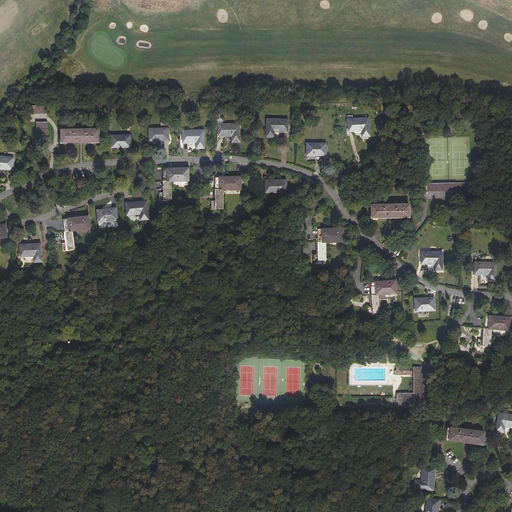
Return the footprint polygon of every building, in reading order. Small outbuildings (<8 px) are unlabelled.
[(47,105),(28,106),(28,113),(47,113),(47,105)] [(284,121),(284,119),(267,119),(267,137),(274,137),(274,131),(287,132),(288,122),(284,121)] [(369,119),(352,120),(352,122),(348,122),(349,132),(362,131),(362,137),(370,136),(369,119)] [(47,122),(36,122),(36,130),(42,130),(42,135),(48,135),(47,122)] [(239,124),(223,124),(223,126),(219,126),(219,136),(232,136),(232,142),(239,142),(239,124)] [(61,130),(61,142),(99,142),(98,129),(61,130)] [(149,129),(149,141),(168,140),(168,130),(164,130),(164,129),(149,129)] [(203,131),(187,131),(187,133),(183,133),(183,143),(196,143),(196,149),(204,148),(203,131)] [(111,135),(111,147),(130,147),(130,137),(126,137),(126,135),(111,135)] [(307,144),(307,155),(326,155),(326,145),(322,145),(322,143),(307,144)] [(0,156),(0,168),(12,170),(13,160),(9,159),(10,158),(0,156)] [(172,199),(171,181),(181,181),(188,181),(188,174),(187,174),(186,168),(163,169),(164,193),(159,193),(159,200),(172,199)] [(223,208),(223,190),(241,189),(240,183),(239,183),(239,177),(215,177),(216,202),(211,202),(211,208),(223,208)] [(286,180),(270,180),(270,182),(266,182),(266,192),(279,192),(279,198),(286,198),(286,180)] [(457,190),(457,182),(448,182),(426,183),(420,184),(421,190),(426,189),(426,191),(457,190)] [(146,202),(130,203),(130,205),(126,205),(127,215),(140,214),(141,220),(148,219),(146,202)] [(371,205),(372,218),(409,217),(409,204),(371,205)] [(97,210),(98,222),(117,220),(116,210),(112,211),(112,209),(97,210)] [(74,249),(72,231),(90,229),(89,222),(87,222),(86,216),(63,219),(66,243),(61,244),(62,250),(74,249)] [(326,260),(326,242),(343,242),(343,235),(342,235),(342,229),(318,229),(318,254),(313,254),(314,260),(326,260)] [(40,244),(24,245),(24,247),(20,247),(20,257),(34,256),(34,262),(41,262),(40,244)] [(442,252),(426,252),(425,254),(421,254),(421,264),(435,264),(435,270),(442,270),(442,252)] [(496,263),(479,263),(479,265),(475,265),(475,274),(488,275),(488,281),(495,281),(496,263)] [(380,313),(379,294),(396,293),(396,287),(394,287),(394,281),(370,282),(372,307),(367,307),(368,313),(380,313)] [(415,299),(416,311),(435,310),(434,300),(430,300),(430,298),(415,299)] [(490,347),(492,329),(509,330),(510,324),(508,324),(509,318),(485,316),(483,340),(478,340),(478,346),(490,347)] [(421,401),(421,367),(413,366),(413,371),(395,370),(394,375),(413,375),(413,393),(397,393),(397,399),(402,399),(402,401),(421,401)] [(511,415),(499,413),(496,431),(504,432),(504,426),(511,427),(511,415)] [(447,427),(445,440),(483,444),(484,432),(447,427)] [(433,490),(434,473),(432,473),(433,469),(423,468),(422,481),(416,481),(415,488),(433,490)] [(437,500),(428,498),(425,511),(437,511),(439,504),(437,504),(437,500)]
